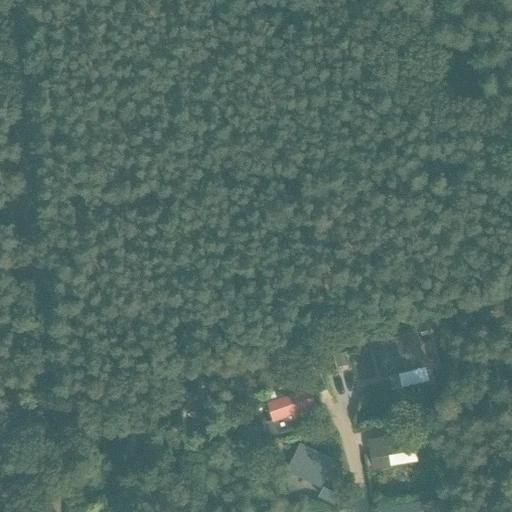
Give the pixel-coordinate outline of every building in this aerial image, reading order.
[(371,344),(379,379),(425,367),(416,333),(371,344)] [(345,352),(333,355),(336,367),(348,364),(345,352)] [(253,379),(235,385),(240,397),(258,391),(253,379)] [(272,423),(261,427),(266,440),(290,431),(286,419),(312,409),(316,408),(309,389),(266,405),(272,423)] [(434,423),(422,425),(424,436),(436,434),(434,423)] [(368,442),(373,470),(388,467),(386,455),(414,451),(412,435),(368,442)] [(287,471),(319,487),(332,461),(300,445),(287,471)] [(145,478),(162,457),(151,448),(134,469),(145,478)] [(392,464),(417,460),(415,451),(391,455),(392,464)] [(321,488),(317,496),(333,504),(337,496),(321,488)] [(449,511),(447,498),(435,500),(436,511),(449,511)]
